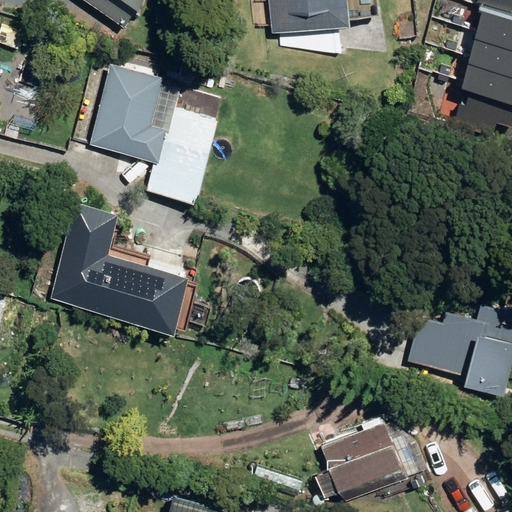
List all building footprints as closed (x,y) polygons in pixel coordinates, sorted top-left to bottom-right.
[(97,0),(125,19),(138,0),(97,0)] [(276,0),(280,45),(346,49),(344,23),(358,22),(357,12),(384,10),(383,0),(276,0)] [(511,29),(511,2),(504,0),(484,0),(479,21),(511,29)] [(511,57),(511,29),(479,21),(472,47),(511,57)] [(511,85),(511,57),(472,47),(465,73),(473,75),(511,85)] [(150,177),(201,191),(221,113),(170,101),(165,120),(155,117),(167,69),(113,56),(93,138),(156,154),(150,177)] [(180,71),(196,74),(199,61),(184,57),(180,71)] [(511,112),(511,85),(473,75),(466,101),(511,112)] [(52,290),(180,320),(194,265),(112,245),(121,206),(76,196),(52,290)] [(0,327),(9,289),(0,287),(0,327)] [(511,295),(507,294),(506,299),(486,294),(481,309),(452,301),(450,312),(424,305),(411,355),(471,371),(471,374),(510,385),(511,378),(511,295)] [(329,486),(344,480),(348,489),(413,461),(389,405),(367,415),(370,421),(326,440),(334,460),(320,466),(329,486)] [(165,511),(204,511),(168,502),(165,511)]
